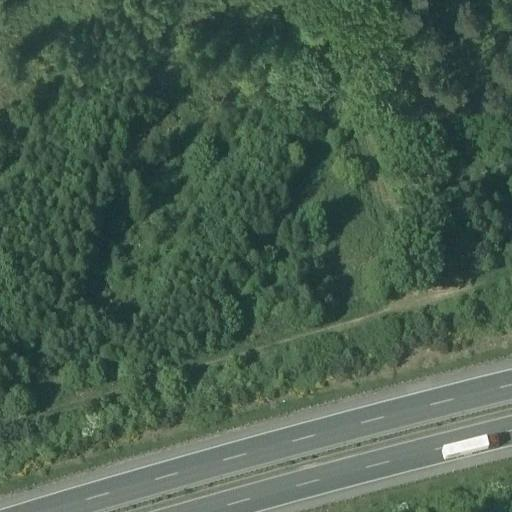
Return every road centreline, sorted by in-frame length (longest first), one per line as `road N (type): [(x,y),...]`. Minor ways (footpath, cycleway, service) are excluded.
road 1 (motorway): [(511,379),(36,511)]
road 2 (track): [(417,302),(0,432)]
road 3 (motorway): [(184,511),(511,423)]
road 4 (track): [(339,0),(417,302)]
